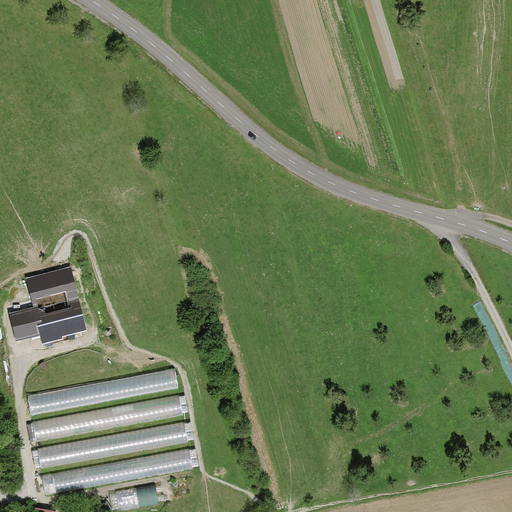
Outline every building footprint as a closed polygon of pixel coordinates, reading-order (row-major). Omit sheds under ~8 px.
[(86,329),(70,268),(27,279),(34,308),(10,314),(17,340),(41,334),(43,343),(62,338),(61,336),(86,329)] [(177,368),(29,393),(32,413),(181,389),(177,368)] [(187,397),(31,421),(34,440),(190,416),(187,397)] [(35,467),(196,444),(193,424),(33,447),(35,467)] [(198,450),(44,473),(47,492),(201,469),(198,450)] [(158,484),(116,491),(120,510),(161,504),(158,484)]
